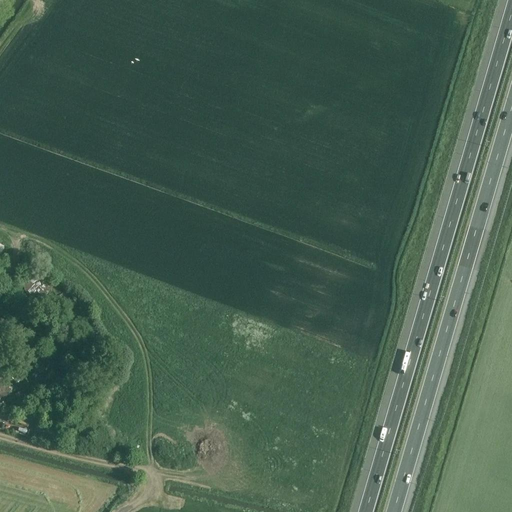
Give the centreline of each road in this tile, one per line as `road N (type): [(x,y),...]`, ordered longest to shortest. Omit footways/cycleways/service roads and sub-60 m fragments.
road 1 (motorway): [(510,0),(362,511)]
road 2 (motorway): [(394,511),(511,112)]
